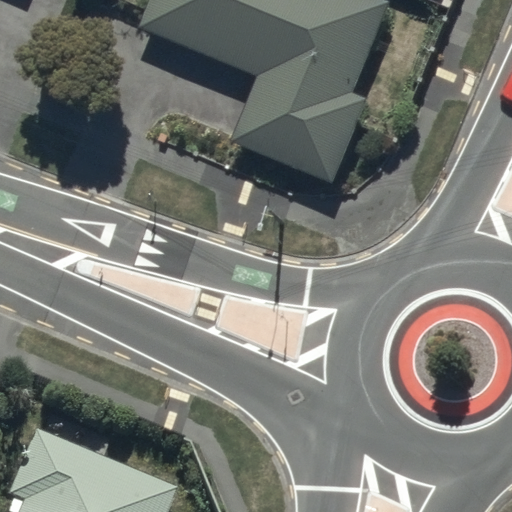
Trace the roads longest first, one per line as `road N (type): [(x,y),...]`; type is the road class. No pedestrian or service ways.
road 1 (residential): [(346,402),(191,349),(68,295),(0,241)]
road 2 (residential): [(0,229),(98,234),(350,296)]
road 3 (tertiary): [(445,240),(511,104)]
